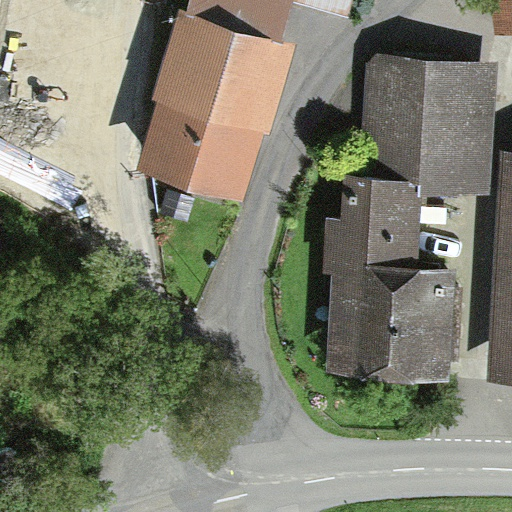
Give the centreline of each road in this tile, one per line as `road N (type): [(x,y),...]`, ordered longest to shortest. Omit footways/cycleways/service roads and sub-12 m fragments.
road 1 (residential): [(243,496),(244,318),(281,169),(322,86),(401,0)]
road 2 (residential): [(156,511),(133,176),(143,0)]
road 3 (tertiary): [(243,496),(376,470),(511,467)]
